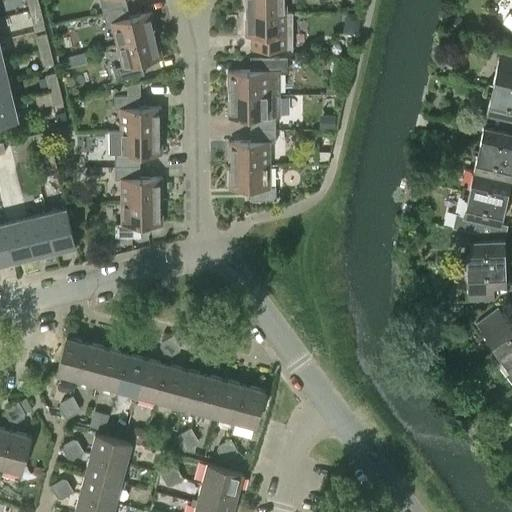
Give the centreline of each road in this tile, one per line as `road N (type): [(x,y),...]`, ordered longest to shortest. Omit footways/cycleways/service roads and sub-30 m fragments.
road 1 (residential): [(199,256),(190,30)]
road 2 (residential): [(333,411),(225,262),(199,256)]
road 3 (residential): [(0,306),(199,256)]
road 4 (residential): [(404,511),(333,411)]
road 5 (residential): [(333,411),(297,440),(278,511)]
